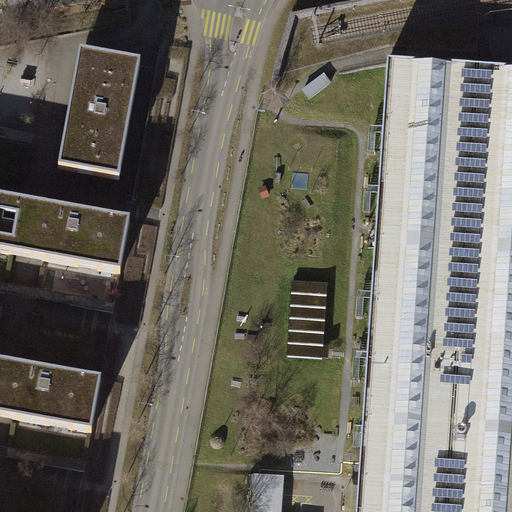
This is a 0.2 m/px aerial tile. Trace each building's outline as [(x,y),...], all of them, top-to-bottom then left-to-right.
[(59,171),(120,182),(141,66),(92,57),(89,76),(76,74),(65,134),(78,136),(75,152),(63,150),(59,171)] [(352,511),(511,511),(511,69),(382,61),(352,511)] [(21,203),(0,198),(0,253),(12,255),(14,243),(21,203)] [(130,222),(21,203),(14,243),(34,247),(32,259),(79,267),(81,256),(101,259),(98,271),(121,275),(130,222)] [(111,303),(0,282),(0,293),(110,313),(111,303)] [(324,284),(291,282),(286,357),(319,359),(324,284)] [(96,379),(0,362),(0,416),(45,425),(47,413),(66,416),(64,430),(86,433),(96,379)] [(83,463),(0,447),(0,458),(81,473),(83,463)] [(276,511),(279,478),(255,476),(252,511),(276,511)]
